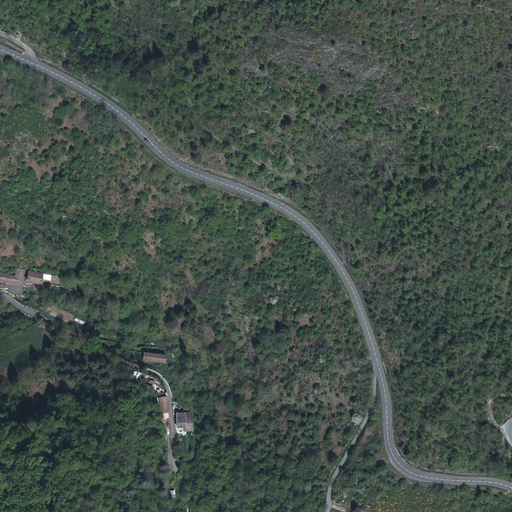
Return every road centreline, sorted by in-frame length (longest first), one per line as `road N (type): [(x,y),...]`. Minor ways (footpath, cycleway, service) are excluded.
road 1 (secondary): [(0,49),(104,100),(176,164),(293,214),(341,268),(377,360)]
road 2 (residential): [(0,293),(17,291),(53,325),(152,373),(167,391),(169,511)]
road 3 (secondary): [(377,360),(397,461),(424,476),(511,487)]
road 4 (unclassified): [(377,360),(370,409),(332,479),(327,511)]
